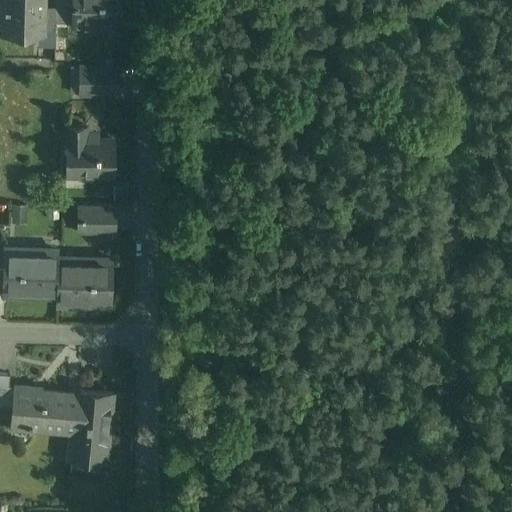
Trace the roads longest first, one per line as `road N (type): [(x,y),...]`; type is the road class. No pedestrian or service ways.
road 1 (residential): [(159,0),(161,339)]
road 2 (residential): [(161,339),(158,511)]
road 3 (residential): [(0,335),(161,339)]
